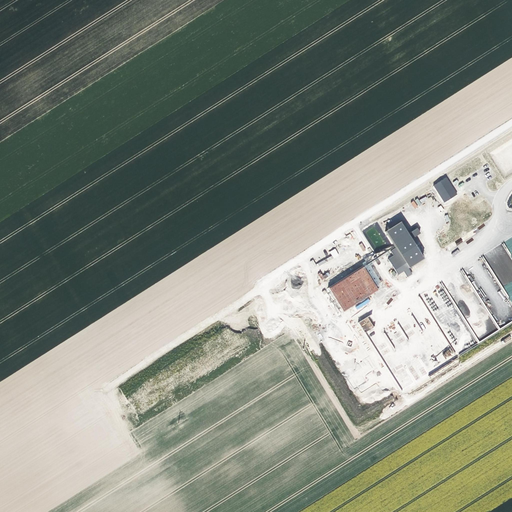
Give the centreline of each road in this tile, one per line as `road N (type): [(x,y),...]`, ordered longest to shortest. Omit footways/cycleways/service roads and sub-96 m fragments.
road 1 (track): [(511,123),(115,383)]
road 2 (track): [(504,223),(401,285),(383,277),(350,225)]
